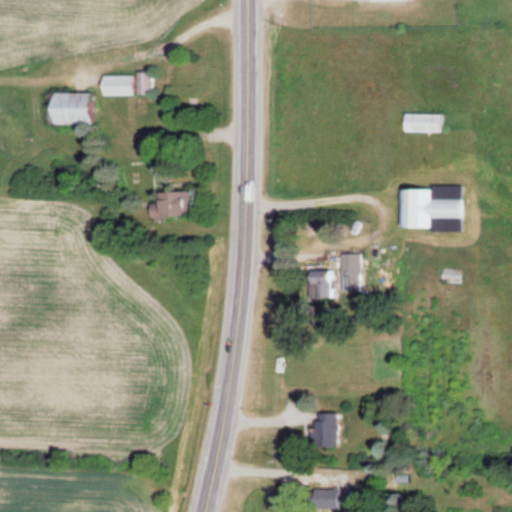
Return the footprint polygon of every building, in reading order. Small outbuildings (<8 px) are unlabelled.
[(143,94),(143,74),(110,74),(110,94),(143,94)] [(108,91),(54,91),(54,123),(108,122),(108,91)] [(450,112),(410,112),(410,132),(450,132),(450,112)] [(412,225),(443,226),(443,217),(473,217),(473,185),(412,185),(412,225)] [(200,190),(160,190),(160,214),(201,214),(200,190)] [(345,292),(367,292),(367,253),(345,253),(345,292)] [(341,295),(341,269),(325,269),(325,295),(341,295)] [(465,269),(446,269),(446,282),(465,282),(465,269)] [(346,444),(346,415),(320,415),(320,444),(346,444)] [(344,509),(348,493),(333,488),(328,504),(344,509)]
